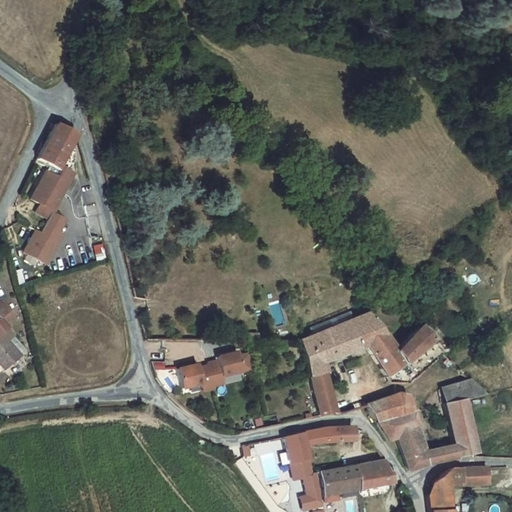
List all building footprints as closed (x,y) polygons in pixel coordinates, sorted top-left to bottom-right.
[(57,134),(36,171),(47,178),(27,214),(37,220),(32,228),(45,236),(49,229),(50,227),(73,187),(68,184),(74,173),(75,162),(69,159),(75,147),(76,145),(75,144),(73,140),(70,136),(65,133),(60,132),(57,134)] [(63,237),(49,229),(37,250),(32,248),(19,271),(42,285),(61,253),(56,250),(63,237)] [(387,354),(407,334),(389,315),(368,336),(367,335),(351,342),(357,356),(363,354),(374,368),(387,354)] [(355,321),(293,350),(302,387),(320,383),(318,375),(357,356),(351,342),(367,335),(355,321)] [(412,384),(424,371),(411,356),(420,347),(407,334),(387,354),(398,368),(384,380),(393,390),(412,384)] [(0,386),(11,379),(17,374),(6,359),(0,351),(0,386)] [(398,368),(387,354),(374,368),(384,380),(398,368)] [(202,375),(203,377),(208,398),(218,395),(217,388),(236,384),(236,385),(245,382),(241,365),(232,367),(232,364),(211,369),(212,372),(202,375)] [(192,376),(172,381),(176,400),(196,396),(198,403),(209,400),(208,398),(203,377),(193,379),(192,376)] [(313,429),(332,425),(320,383),(302,387),(313,429)] [(435,399),(439,415),(456,410),(474,403),(461,390),(435,399)] [(409,411),(396,406),(374,413),(388,432),(373,437),(384,454),(393,453),(399,479),(467,460),(456,410),(439,415),(448,448),(420,454),(409,411)] [(388,432),(374,413),(360,418),(373,437),(388,432)] [(312,440),(306,441),(309,454),(347,452),(345,436),(344,435),(341,435),(312,440)] [(301,455),(309,454),(306,441),(299,443),(301,455)] [(304,469),(301,455),(299,443),(279,447),(285,474),(304,469)] [(200,452),(196,449),(188,457),(195,463),(204,456),(200,452)] [(354,472),(356,499),(385,493),(381,475),(377,468),(354,472)] [(312,479),(317,506),(356,499),(354,472),(312,479)] [(445,511),(444,498),(479,495),(477,476),(447,477),(423,492),(422,511),(445,511)]
